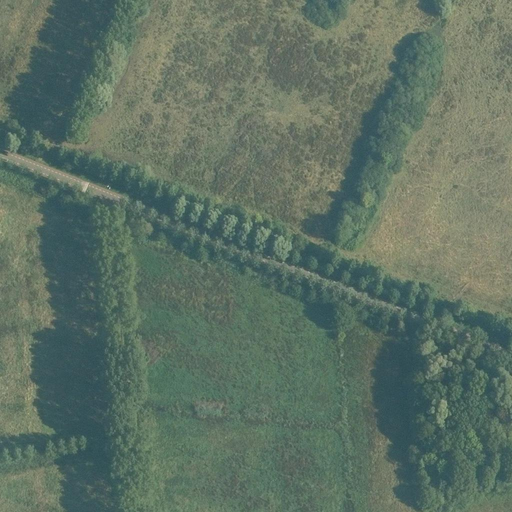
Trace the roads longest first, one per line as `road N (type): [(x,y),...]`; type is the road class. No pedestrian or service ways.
road 1 (tertiary): [(511,354),(0,153)]
road 2 (track): [(102,195),(132,511)]
